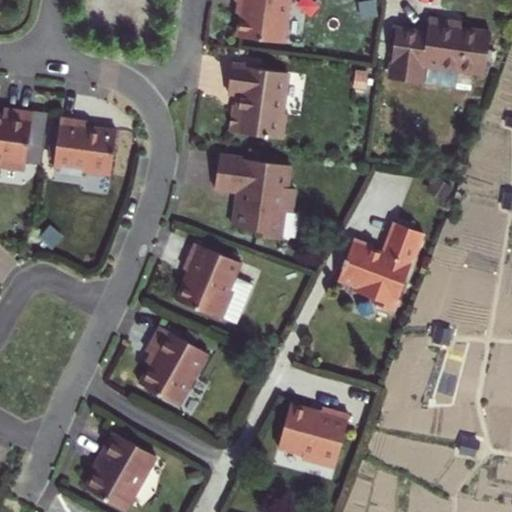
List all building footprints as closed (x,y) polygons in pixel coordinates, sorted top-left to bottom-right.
[(246,40),(291,46),(297,0),(244,0),(244,3),(251,4),(246,40)] [(426,70),(487,79),(493,37),(449,30),(450,25),(431,23),(429,37),(398,32),(391,77),(424,81),(426,70)] [(288,117),(285,117),(291,76),(234,67),(230,96),(244,98),(242,109),(236,108),(232,135),(284,143),(288,117)] [(0,181),(24,185),(33,123),(4,119),(3,128),(0,127),(0,181)] [(61,121),(54,169),(61,171),(60,175),(81,178),(82,174),(111,179),(117,134),(89,130),(89,125),(61,121)] [(33,123),(26,172),(41,174),(48,125),(33,123)] [(219,159),(214,191),(236,194),(231,230),(254,233),(253,239),(277,242),(281,214),(289,215),(292,192),(285,191),(288,169),(219,159)] [(354,243),(338,283),(357,290),(355,295),(374,302),(377,308),(389,313),(395,310),(423,237),(395,226),(383,258),(372,253),(373,250),(354,243)] [(180,303),(227,319),(227,318),(237,291),(233,290),(238,277),(243,262),(196,245),(187,272),(191,273),(180,303)] [(237,291),(227,318),(242,324),(257,284),(238,277),(233,290),(237,291)] [(131,385),(168,411),(203,362),(157,330),(141,353),(149,359),(131,385)] [(288,408),(275,452),(300,459),(299,463),(332,473),(347,421),(320,413),(319,417),(288,408)] [(85,491),(122,511),(126,511),(156,459),(113,434),(98,460),(102,462),(85,491)]
